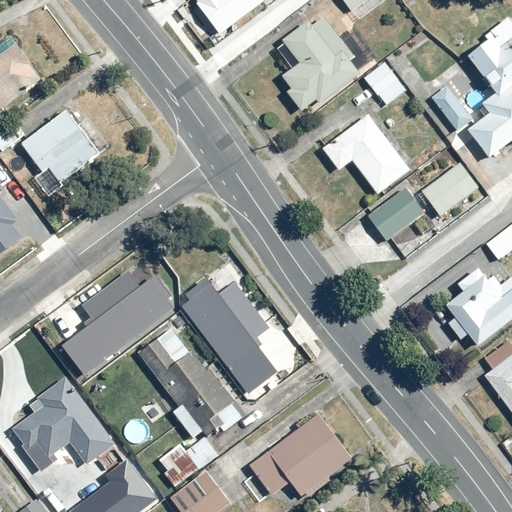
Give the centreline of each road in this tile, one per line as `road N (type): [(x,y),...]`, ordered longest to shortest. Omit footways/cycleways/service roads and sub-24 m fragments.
road 1 (residential): [(220,150),(340,323),(495,511)]
road 2 (residential): [(0,312),(220,150)]
road 3 (residential): [(101,0),(220,150)]
